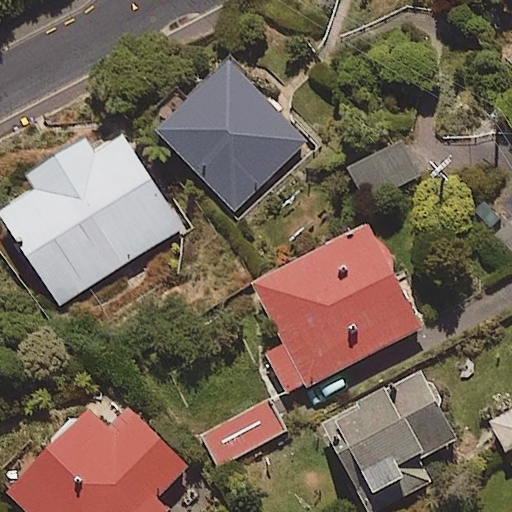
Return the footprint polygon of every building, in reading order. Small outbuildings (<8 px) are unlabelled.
[(307,143),(229,63),(158,132),(236,212),(307,143)] [(180,232),(114,122),(25,176),(35,192),(1,213),(57,306),(180,232)] [(424,329),(371,227),(253,288),(282,345),(267,353),(290,398),(424,329)] [(322,430),(366,511),(388,511),(389,511),(380,495),(406,480),(400,471),(460,438),(424,374),(322,430)] [(171,511),(160,502),(191,468),(108,391),(10,496),(27,511),(171,511)] [(287,432),(271,402),(202,438),(218,468),(287,432)]
